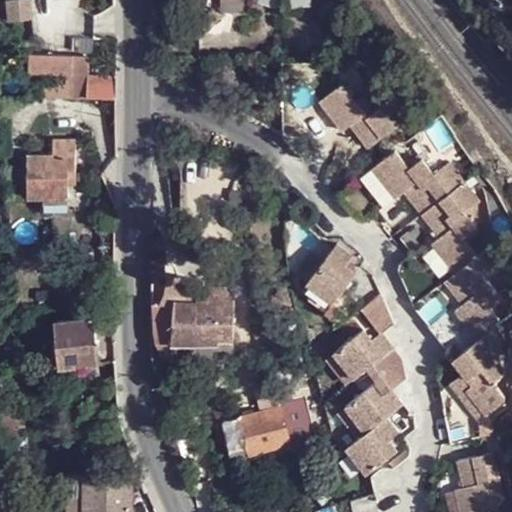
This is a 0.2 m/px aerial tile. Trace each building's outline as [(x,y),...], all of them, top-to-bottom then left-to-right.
[(70,74),(90,74),(91,57),(33,53),(31,72),(70,74)] [(90,80),(69,79),(68,98),(90,99),(90,80)] [(354,132),(372,155),(415,123),(400,103),(385,114),(373,98),(359,108),(346,91),(324,108),(347,138),(354,132)] [(28,197),(41,198),(69,197),(69,173),(78,173),(78,140),(56,139),(54,156),(29,156),(28,197)] [(397,152),(375,170),(398,200),(406,194),(423,216),(466,183),(451,164),(436,176),(421,157),(408,167),(397,152)] [(466,183),(423,216),(441,239),(433,245),(456,275),(479,258),(468,243),(481,234),(466,215),(481,203),(466,183)] [(398,200),(380,214),(392,230),(411,216),(398,200)] [(419,227),(401,241),(413,257),(431,243),(419,227)] [(456,275),(446,284),(464,306),(456,312),(479,343),(501,326),(490,311),(503,301),(489,282),(504,271),(489,250),(479,258),(456,275)] [(344,255),(317,297),(345,315),(365,284),(354,276),(361,266),(344,255)] [(365,284),(361,266),(354,276),(365,284)] [(191,282),(188,300),(199,300),(201,287),(191,282)] [(376,292),(358,304),(376,331),(394,319),(376,292)] [(175,304),(176,342),(213,344),(220,344),(220,341),(220,316),(221,301),(199,300),(188,300),(175,300),(175,304)] [(234,301),(221,301),(220,316),(234,317),(234,301)] [(175,304),(152,303),(152,322),(153,332),(154,342),(176,342),(175,304)] [(96,319),(55,323),(59,368),(101,364),(96,319)] [(335,354),(355,380),(395,350),(382,334),(372,341),(364,331),(335,354)] [(234,341),(220,341),(220,344),(213,344),(212,356),(234,357),(234,341)] [(504,372),(481,341),(479,343),(454,362),(463,373),(473,386),(467,390),(487,416),(505,403),(505,400),(497,389),(497,383),(504,377),(504,372)] [(154,342),(156,359),(175,359),(176,342),(154,342)] [(355,380),(335,354),(329,359),(349,385),(355,380)] [(463,373),(450,383),(480,422),(487,416),(467,390),(473,386),(463,373)] [(253,379),(255,386),(266,381),(263,376),(253,379)] [(63,381),(55,382),(55,393),(64,391),(63,381)] [(266,381),(255,386),(262,409),(277,406),(271,381),(266,381)] [(346,412),(365,437),(387,421),(402,409),(390,392),(382,398),(374,388),(345,410),(346,412)] [(278,405),(277,406),(262,409),(222,421),(232,454),(248,450),(250,455),(288,444),(278,405)] [(23,406),(0,408),(0,444),(28,441),(23,406)] [(365,437),(346,412),(340,416),(359,442),(365,437)] [(359,442),(348,451),(368,478),(398,454),(390,444),(400,436),(387,421),(365,437),(359,442)] [(507,450),(503,434),(492,436),(496,453),(464,459),(470,486),(462,488),(466,511),(493,511),(493,510),(502,508),(509,498),(499,452),(507,450)] [(348,451),(342,456),(362,482),(368,478),(348,451)] [(130,511),(130,475),(68,475),(68,511),(130,511)] [(466,511),(462,488),(453,490),(457,511),(466,511)] [(24,511),(24,496),(0,497),(0,511),(24,511)]
